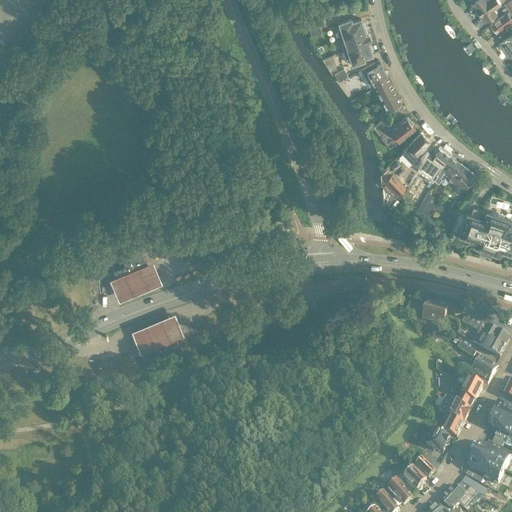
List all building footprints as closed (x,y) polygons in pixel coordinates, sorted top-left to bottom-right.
[(483,13),(488,19),(498,12),(494,7),(503,0),(474,0),(475,1),(479,7),(478,8),(482,14),(483,13)] [(496,33),(511,20),(511,0),(508,0),(504,3),(506,6),(502,9),(505,13),(490,25),(496,33)] [(322,32),(317,18),(307,21),(311,35),(322,32)] [(365,25),(364,21),(362,20),(361,18),(352,21),(351,18),(338,22),(340,28),(338,29),(337,31),(339,35),(341,36),(343,36),(343,37),(365,30),(364,28),(365,25)] [(369,43),(368,41),(371,40),(368,33),(366,34),(365,30),(343,37),(344,41),(342,42),(341,44),(344,51),(369,43)] [(511,34),(501,42),(507,50),(511,47),(511,34)] [(364,57),(373,54),(372,52),(373,49),(372,45),(369,44),(369,43),(344,51),(346,57),(348,58),(350,58),(352,64),(365,59),(364,57)] [(387,76),(381,63),(366,70),(371,78),(368,79),(370,82),(363,86),(366,91),(371,88),(370,85),(374,83),(387,76)] [(348,74),(344,68),(334,73),(338,80),(348,74)] [(401,102),(387,76),(374,83),(375,87),(387,109),(401,102)] [(403,135),(414,127),(411,123),(412,122),(408,116),(406,117),(406,116),(379,135),(389,148),(404,137),(403,135)] [(412,147),(416,152),(429,140),(421,132),(405,147),(409,150),(412,147)] [(422,159),(418,166),(433,177),(450,155),(438,146),(428,160),(423,157),(422,159)] [(449,176),(460,163),(450,155),(439,169),(437,172),(437,173),(436,174),(437,175),(434,179),(435,180),(438,182),(441,178),(439,177),(443,172),(449,176)] [(476,175),(460,163),(449,176),(458,183),(458,182),(466,188),(476,175)] [(392,173),(384,181),(389,186),(397,194),(405,186),(392,173)] [(389,186),(386,189),(394,197),(397,194),(389,186)] [(418,209),(418,210),(428,216),(438,200),(427,193),(418,209)] [(442,212),(445,206),(438,202),(434,208),(442,212)] [(511,227),(510,227),(511,221),(511,219),(484,210),(481,217),(464,211),(457,233),(474,239),(472,244),(498,253),(499,248),(511,252),(511,227)] [(141,250),(140,248),(121,256),(122,258),(122,257),(124,261),(125,265),(113,270),(114,271),(117,279),(117,280),(119,280),(118,279),(146,267),(147,268),(148,267),(148,266),(147,266),(142,254),(140,250),(141,250)] [(109,278),(118,301),(161,283),(152,261),(109,278)] [(444,325),(448,308),(426,303),(422,320),(444,325)] [(490,324),(469,312),(462,325),(483,337),(505,349),(510,339),(488,327),(490,324)] [(174,313),(131,330),(140,352),(183,334),(174,313)] [(150,355),(178,343),(177,341),(177,342),(174,334),(174,332),(172,333),(173,334),(148,345),(147,344),(146,344),(146,346),(147,346),(150,353),(149,353),(150,355)] [(505,349),(483,337),(478,346),(500,357),(505,349)] [(475,353),(467,348),(465,352),(473,357),(475,353)] [(488,385),(498,367),(479,355),(477,354),(469,367),(466,372),(488,385)] [(460,383),(463,378),(453,372),(443,367),(440,373),(450,378),(460,383)] [(483,388),(471,381),(466,391),(478,397),(483,388)] [(472,410),(478,397),(466,391),(464,394),(455,389),(450,399),(472,410)] [(464,425),(472,410),(450,399),(446,397),(439,411),(445,415),(464,425)] [(511,408),(501,402),(501,403),(495,415),(511,424),(511,408)] [(464,425),(445,415),(442,420),(449,423),(445,432),(457,438),(464,425)] [(511,424),(495,415),(489,427),(488,427),(488,428),(497,432),(495,437),(496,437),(505,442),(506,443),(508,438),(511,439),(511,424)] [(450,444),(450,441),(451,440),(434,431),(431,438),(427,436),(422,444),(432,449),(434,451),(436,448),(444,452),(447,447),(449,446),(450,444)] [(504,446),(505,442),(496,437),(494,441),(503,445),(504,446)] [(503,449),(502,449),(492,444),(490,449),(480,443),(480,444),(474,456),(505,472),(511,460),(511,461),(511,460),(500,454),(503,449)] [(505,472),(474,456),(468,468),(467,468),(467,469),(499,485),(499,484),(505,472)] [(422,459),(415,467),(420,472),(429,480),(430,478),(436,472),(422,459)] [(427,482),(418,474),(410,467),(406,472),(408,474),(403,480),(418,492),(418,491),(421,490),(422,489),(423,486),(427,482)] [(406,483),(396,472),(394,474),(403,485),(406,483)] [(475,476),(473,479),(481,484),(484,480),(475,475),(475,476)] [(475,485),(465,478),(462,483),(472,490),(475,485)] [(412,499),(401,487),(397,482),(388,490),(404,506),(412,499)] [(478,494),(472,490),(462,483),(457,489),(455,487),(448,495),(460,506),(465,510),(478,494)] [(478,494),(482,489),(477,486),(474,491),(478,494)] [(398,509),(392,503),(385,494),(376,502),(377,503),(385,511),(397,511),(399,511),(398,509)] [(457,511),(455,510),(460,506),(448,495),(441,502),(443,505),(441,508),(445,511),(457,511)] [(396,499),(392,503),(398,509),(402,505),(396,499)] [(385,511),(377,503),(375,505),(375,506),(371,510),(368,505),(362,511),(385,511)]
